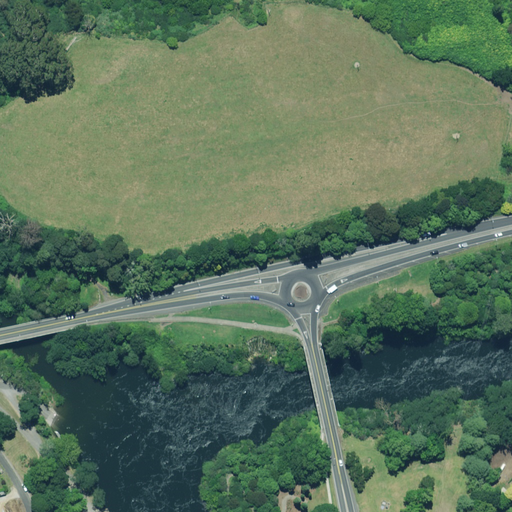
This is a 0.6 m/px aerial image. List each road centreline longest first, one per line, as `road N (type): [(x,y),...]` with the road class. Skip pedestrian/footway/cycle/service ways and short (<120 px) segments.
road 1 (secondary): [(154,298),(495,223)]
road 2 (secondary): [(305,309),(347,511)]
road 3 (secondary): [(511,232),(385,264),(318,299)]
road 4 (secondary): [(310,275),(495,223)]
road 5 (secondary): [(290,305),(240,293),(115,310)]
road 6 (secondary): [(154,298),(288,279)]
